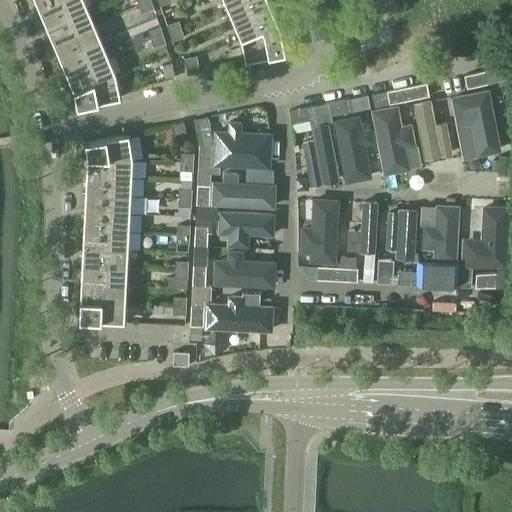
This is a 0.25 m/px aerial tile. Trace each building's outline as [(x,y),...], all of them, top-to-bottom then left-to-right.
[(34,0),(38,8),(57,0),(34,0)] [(87,7),(84,0),(57,0),(38,8),(45,25),(87,7)] [(153,7),(150,0),(142,0),(138,2),(142,12),(153,7)] [(241,0),(226,6),(233,23),(271,7),(267,0),(241,0)] [(87,7),(45,25),(52,41),(94,23),(87,7)] [(278,24),(271,7),(233,23),(240,39),(278,24)] [(179,21),(167,25),(169,31),(181,28),(179,21)] [(101,40),(94,23),(52,41),(59,58),(101,40)] [(280,29),(278,24),(240,39),(241,40),(246,63),(285,55),(281,33),(280,29)] [(152,39),(163,36),(160,27),(149,30),(152,39)] [(181,28),(169,31),(172,41),(184,37),(181,28)] [(154,46),(165,43),(163,36),(152,39),(154,46)] [(108,57),(101,40),(59,58),(66,74),(108,57)] [(196,56),(185,58),(188,74),(200,72),(196,56)] [(66,74),(74,91),(115,74),(114,71),(108,57),(66,74)] [(166,79),(174,77),(171,63),(163,65),(166,79)] [(505,80),(503,67),(485,71),(488,84),(498,82),(505,80)] [(488,84),(485,71),(464,75),(467,88),(488,84)] [(120,98),(115,74),(74,91),(77,107),(120,98)] [(427,82),(407,86),(409,99),(430,95),(427,82)] [(409,99),(407,86),(387,90),(390,103),(409,99)] [(488,91),(456,97),(459,112),(470,110),(476,147),(497,143),(488,91)] [(352,111),(349,98),(329,102),(331,115),(352,111)] [(436,100),(415,105),(428,159),(448,154),(436,100)] [(313,119),(331,115),(329,102),(289,110),(292,124),(313,119)] [(396,108),(376,111),(388,171),(407,168),(396,108)] [(352,175),(371,172),(360,115),(341,118),(352,175)] [(198,165),(212,166),(213,145),(212,145),(212,138),(208,116),(194,119),(199,145),(198,165)] [(186,133),(184,121),(171,124),(174,136),(186,133)] [(301,127),(309,175),(334,171),(325,123),(301,127)] [(230,162),(269,163),(270,142),(236,141),(236,127),(227,126),(226,142),(217,141),(217,162),(230,162)] [(85,142),(88,158),(133,160),(129,135),(85,142)] [(132,177),(133,160),(88,158),(87,175),(132,177)] [(511,159),(498,159),(498,175),(511,175),(511,159)] [(193,161),(181,160),(180,170),(193,171),(193,161)] [(211,173),(212,166),(198,165),(196,206),(210,207),(210,206),(211,173)] [(132,177),(87,175),(86,193),(131,195),(132,177)] [(307,184),(302,178),(296,179),(296,180),(297,189),(307,188),(307,184)] [(192,181),(181,180),(181,189),(192,190),(192,181)] [(218,204),(273,203),(274,181),(218,181),(218,204)] [(179,189),(179,198),(191,198),(192,190),(181,189),(179,189)] [(130,213),(131,195),(86,193),(85,211),(130,213)] [(191,206),(191,198),(179,198),(179,206),(191,206)] [(457,254),(460,201),(443,200),(442,217),(430,216),(429,232),(442,233),(441,253),(457,254)] [(504,250),(505,201),(486,200),(484,243),(464,242),(463,261),(463,262),(478,262),(482,262),(503,263),(504,250)] [(379,253),(378,204),(361,204),(362,253),(368,253),(379,253)] [(314,205),(312,254),(337,255),(340,206),(314,205)] [(208,231),(216,232),(218,206),(210,206),(210,207),(196,206),(196,225),(208,226),(208,231)] [(416,267),(417,207),(400,206),(399,266),(416,267)] [(269,237),(270,226),(271,209),(219,207),(218,235),(269,237)] [(85,211),(84,229),(129,231),(130,213),(85,211)] [(196,225),(195,246),(207,246),(208,226),(196,225)] [(178,226),(178,234),(190,234),(190,226),(178,226)] [(128,249),(129,231),(84,229),(83,247),(128,249)] [(190,234),(178,234),(177,242),(189,243),(190,234)] [(209,247),(207,246),(195,246),(192,285),(206,286),(207,265),(209,265),(209,247)] [(128,249),(83,247),(82,265),(127,267),(128,249)] [(214,280),(227,280),(265,282),(266,251),(215,249),(214,280)] [(459,258),(458,258),(443,258),(441,286),(457,287),(458,267),(459,258)] [(394,260),(378,260),(377,283),(393,283),(394,260)] [(176,262),(176,270),(188,270),(188,262),(176,262)] [(126,285),(127,267),(82,265),(81,283),(126,285)] [(317,280),(337,281),(337,267),(317,266),(317,280)] [(337,267),(337,281),(357,282),(358,268),(337,267)] [(458,267),(457,287),(472,287),(473,268),(458,267)] [(188,278),(188,270),(176,270),(175,278),(188,278)] [(397,284),(417,285),(417,271),(397,270),(397,284)] [(511,271),(498,270),(497,275),(497,289),(511,289),(511,271)] [(417,271),(417,285),(437,286),(438,273),(417,271)] [(497,275),(476,274),(476,288),(497,289),(497,275)] [(168,277),(168,287),(187,287),(188,278),(175,278),(168,277)] [(126,285),(81,283),(80,300),(125,303),(126,285)] [(192,285),(190,325),(190,326),(203,326),(205,305),(211,305),(212,287),(205,286),(206,286),(192,285)] [(219,288),(219,319),(269,319),(269,289),(233,288),(219,288)] [(174,297),(174,306),(186,306),(186,298),(174,297)] [(124,322),(125,303),(80,300),(79,320),(124,322)] [(186,315),(186,306),(174,306),(174,314),(186,315)] [(199,327),(191,327),(191,339),(199,339),(199,327)] [(189,352),(174,352),(174,365),(189,366),(189,352)]
